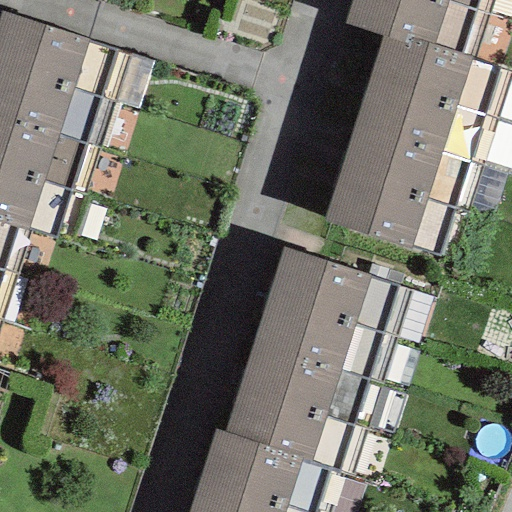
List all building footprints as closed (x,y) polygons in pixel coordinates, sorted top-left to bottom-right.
[(491,0),(349,0),(341,24),(381,37),(405,45),(407,38),(470,59),(491,0)] [(0,14),(0,15),(0,223),(30,233),(72,246),(132,55),(0,14)] [(470,59),(407,38),(405,45),(381,37),(323,222),(442,260),(506,72),(470,59)] [(0,329),(30,233),(0,223),(0,329)] [(412,294),(282,249),(222,434),(342,474),(353,478),(412,294)] [(329,511),(342,474),(222,434),(214,432),(187,511),(329,511)]
